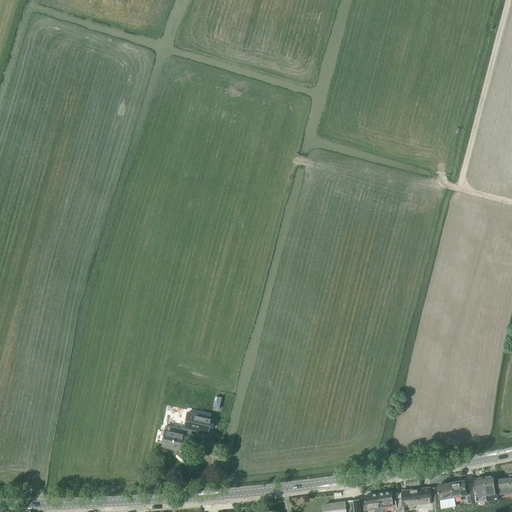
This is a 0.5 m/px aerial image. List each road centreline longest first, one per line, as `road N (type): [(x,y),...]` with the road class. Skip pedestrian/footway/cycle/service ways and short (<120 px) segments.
road 1 (unclassified): [(511,453),(258,491),(0,506)]
road 2 (track): [(507,0),(461,177),(467,190)]
